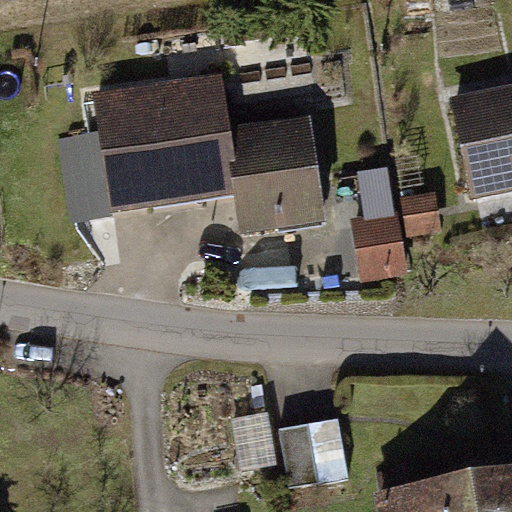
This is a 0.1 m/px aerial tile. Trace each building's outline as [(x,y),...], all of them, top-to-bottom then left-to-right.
[(230,77),(101,95),(119,220),(241,203),(246,238),(331,226),(316,117),(238,128),(230,77)] [(511,85),(455,97),(475,199),(511,191),(511,85)] [(409,216),(360,222),(368,284),(417,278),(412,244),(450,239),(444,193),(406,198),(409,216)] [(343,421),(282,431),(295,509),(355,499),(343,421)] [(511,511),(511,476),(380,495),(382,511),(511,511)]
